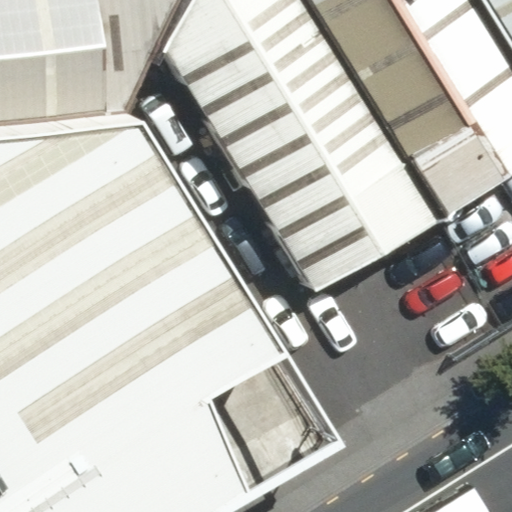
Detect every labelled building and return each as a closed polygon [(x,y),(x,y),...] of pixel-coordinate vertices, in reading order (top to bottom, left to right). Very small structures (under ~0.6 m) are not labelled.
[(157,0),(0,0),(0,125),(100,113),(157,0)] [(289,289),(411,214),(275,0),(157,0),(100,113),(164,218),(221,184),(289,289)] [(511,81),(460,0),(275,0),(411,214),(511,151),(511,81)] [(511,0),(460,0),(511,81),(511,0)] [(0,511),(154,511),(222,474),(181,386),(254,338),(164,218),(100,113),(0,125),(0,511)]
